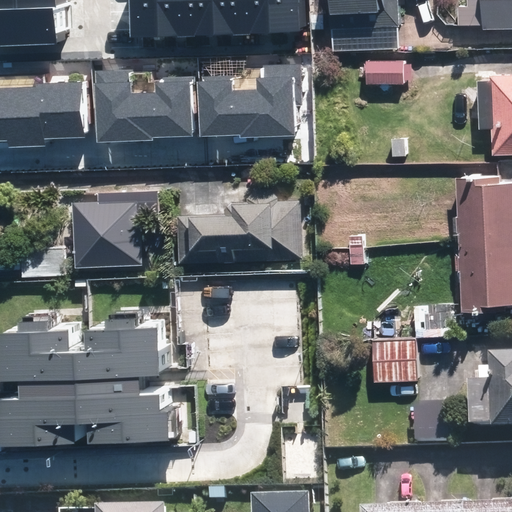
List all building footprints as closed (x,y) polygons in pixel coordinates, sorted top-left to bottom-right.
[(0,0),(0,46),(58,44),(56,0),(0,0)] [(128,0),(130,37),(309,30),(307,0),(128,0)] [(400,48),(398,0),(332,0),(334,49),(400,48)] [(511,27),(511,0),(471,0),(471,3),(462,4),(462,24),(486,24),(486,28),(511,27)] [(328,11),(317,12),(317,29),(328,29),(328,11)] [(404,60),(403,52),(380,52),(379,60),(370,60),(370,82),(408,81),(408,59),(404,60)] [(198,81),(200,137),(239,135),(240,138),(296,136),(295,105),(303,105),(301,64),(264,65),(264,79),(257,79),(257,90),(232,91),(231,75),(202,76),(202,81),(198,81)] [(154,138),(194,136),(192,81),(187,81),(187,76),(158,77),(158,93),(131,94),(131,83),(133,83),(133,69),(95,71),(95,83),(94,83),(96,143),(154,141),(154,138)] [(511,73),(495,74),(495,78),(482,78),(484,127),(496,127),(497,154),(511,153),(511,73)] [(45,138),(87,137),(86,82),(35,83),(35,90),(0,90),(0,138),(8,139),(8,147),(45,146),(45,138)] [(410,155),(410,136),(395,136),(396,155),(410,155)] [(511,180),(507,180),(506,174),(462,175),(465,310),(510,309),(510,303),(511,303),(511,180)] [(284,201),(283,198),(275,189),(261,190),(253,198),(253,201),(244,201),(244,204),(241,201),(231,210),(233,213),(184,214),(185,262),(308,260),(307,200),(284,201)] [(84,267),(149,265),(148,214),(167,213),(167,190),(108,192),(108,201),(82,202),(84,267)] [(353,246),(367,246),(367,232),(353,231),(353,246)] [(68,273),(68,244),(25,246),(26,274),(68,273)] [(353,262),(368,261),(367,246),(353,246),(353,262)] [(455,331),(454,299),(417,300),(419,332),(455,331)] [(138,376),(159,376),(157,327),(135,328),(134,318),(105,319),(106,329),(83,330),(84,351),(69,351),(68,331),(47,331),(47,323),(18,324),(19,332),(0,333),(0,381),(18,381),(138,376)] [(419,337),(377,338),(378,379),(420,378),(419,337)] [(511,351),(489,352),(489,375),(467,376),(468,422),(490,421),(490,425),(511,424),(511,351)] [(0,446),(169,440),(168,411),(159,411),(159,395),(139,395),(138,376),(18,381),(19,400),(0,400),(0,446)] [(246,386),(246,403),(265,403),(265,409),(290,410),(290,387),(246,386)] [(456,440),(454,402),(418,404),(419,442),(456,440)] [(308,511),(308,493),(253,494),(253,511),(308,511)] [(369,511),(511,511),(511,497),(369,502),(369,511)] [(166,511),(167,502),(97,503),(96,511),(166,511)]
